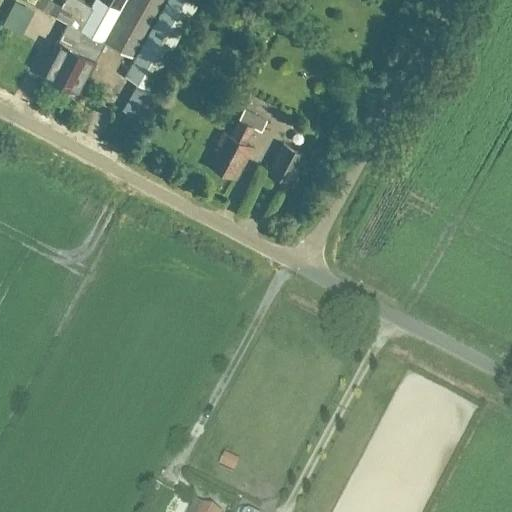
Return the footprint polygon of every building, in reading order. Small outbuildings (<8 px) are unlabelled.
[(68,23),(41,74),(79,93),(100,52),(105,43),(130,56),(160,0),(93,0),(90,7),(83,18),(60,6),(61,5),(51,0),(27,0),(56,15),(68,22),(68,23)] [(150,89),(198,0),(167,0),(126,76),(150,89)] [(154,94),(136,84),(122,108),(141,119),(154,94)] [(260,131),(265,121),(244,110),(239,118),(230,135),(222,132),(206,164),(236,180),(253,148),(246,144),(254,128),(260,131)] [(288,185),(305,155),(283,143),(267,172),(288,185)] [(187,511),(193,497),(183,493),(175,511),(187,511)]
